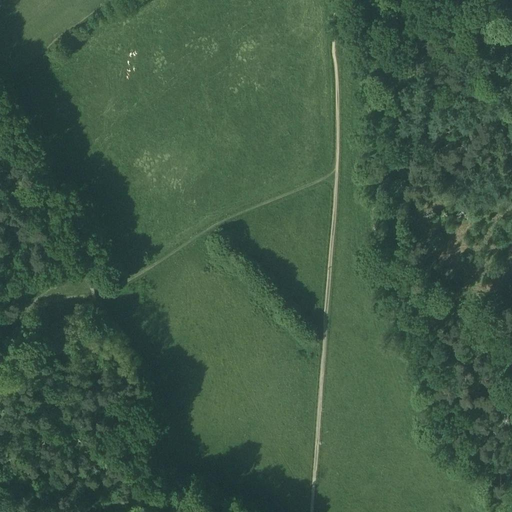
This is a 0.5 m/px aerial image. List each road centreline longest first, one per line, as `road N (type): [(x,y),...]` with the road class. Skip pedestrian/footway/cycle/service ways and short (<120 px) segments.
road 1 (track): [(337,0),(334,182),(308,511)]
road 2 (track): [(91,294),(226,218),(334,182)]
